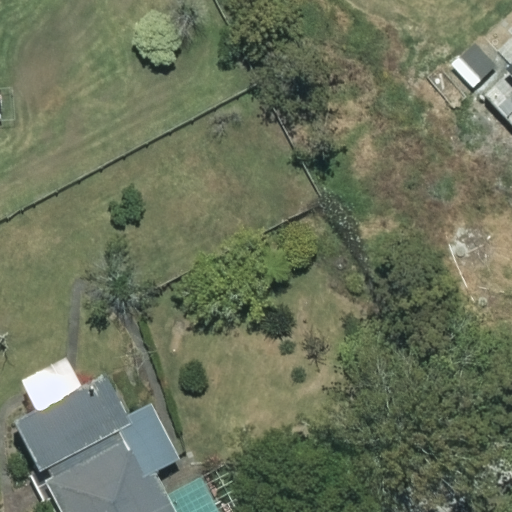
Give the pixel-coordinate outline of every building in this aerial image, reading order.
[(165,180),(196,259),(289,224),(259,145),(165,180)] [(106,238),(128,296),(190,274),(167,214),(106,238)] [(68,258),(60,226),(45,230),(52,263),(68,258)] [(0,243),(0,291),(4,308),(48,296),(34,236),(0,243)] [(171,511),(152,476),(177,463),(148,408),(123,421),(101,377),(8,426),(54,511),(171,511)]
